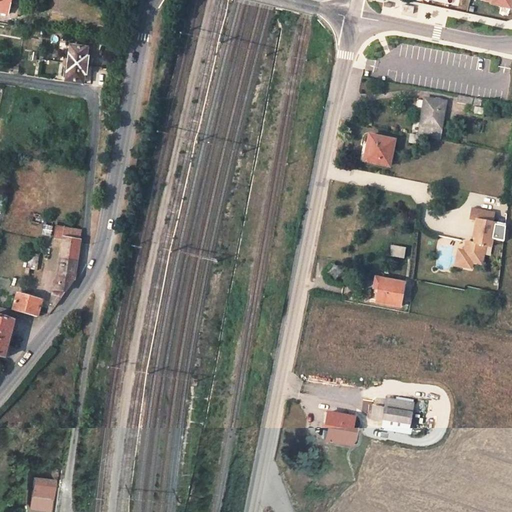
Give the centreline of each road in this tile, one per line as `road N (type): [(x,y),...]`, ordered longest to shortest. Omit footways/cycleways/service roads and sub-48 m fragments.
road 1 (tertiary): [(352,15),(248,511)]
road 2 (residential): [(92,275),(149,0)]
road 3 (residential): [(0,77),(85,91),(94,104),(85,263),(92,275)]
road 4 (unknown): [(92,275),(96,306),(61,511)]
road 5 (unknown): [(320,167),(406,188),(434,221),(451,221),(469,202),(495,202)]
road 6 (residential): [(352,15),(511,45)]
road 7 (residential): [(0,389),(92,275)]
